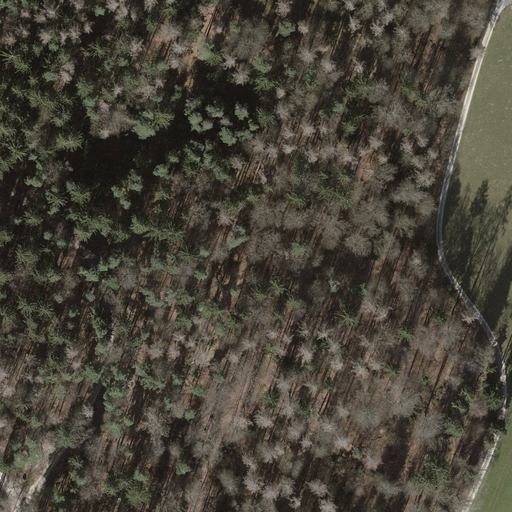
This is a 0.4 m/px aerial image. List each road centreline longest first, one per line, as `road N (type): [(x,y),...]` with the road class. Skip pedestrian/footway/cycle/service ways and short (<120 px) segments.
road 1 (track): [(466,511),(499,417),(499,371),(488,330),(443,251),(438,220),(503,0)]
road 2 (track): [(0,178),(54,217),(97,298),(95,380),(57,457)]
